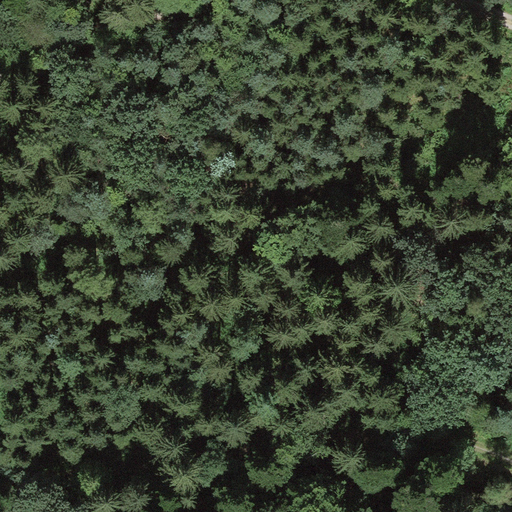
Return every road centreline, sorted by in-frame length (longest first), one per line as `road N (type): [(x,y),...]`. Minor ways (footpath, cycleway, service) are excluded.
road 1 (track): [(0,446),(386,425),(511,456)]
road 2 (track): [(0,66),(189,0)]
